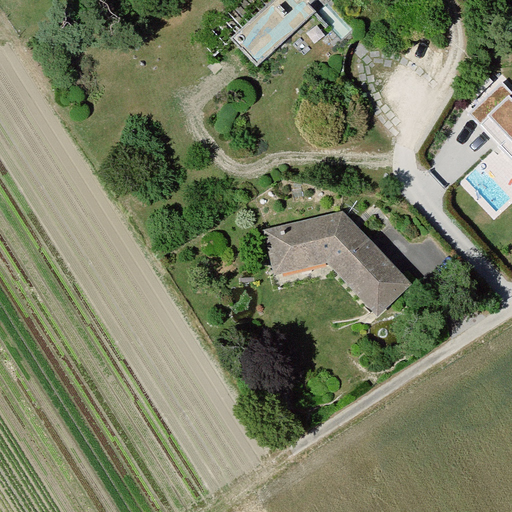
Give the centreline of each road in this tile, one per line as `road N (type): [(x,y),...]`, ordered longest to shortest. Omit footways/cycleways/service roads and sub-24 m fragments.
road 1 (residential): [(511,295),(404,172),(407,149),(443,84)]
road 2 (residential): [(463,342),(448,289),(395,236)]
road 3 (track): [(200,511),(305,444)]
